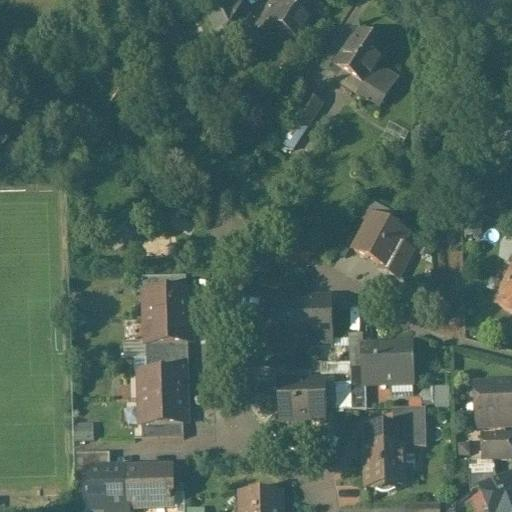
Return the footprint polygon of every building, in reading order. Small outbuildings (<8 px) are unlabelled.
[(322,10),(305,0),(289,0),(280,15),(277,12),(269,25),(301,44),(322,10)] [(236,8),(221,30),(235,40),(250,18),(236,8)] [(21,32),(10,37),(19,58),(30,53),(21,32)] [(388,55),(360,35),(345,57),(343,56),(334,68),(362,87),(365,89),(377,72),(388,55)] [(397,86),(377,72),(365,89),(362,87),(358,93),(382,109),(397,86)] [(323,108),(308,98),(292,121),(307,131),(323,108)] [(407,237),(372,218),(354,253),(381,268),(383,269),(392,253),(397,256),(401,248),(407,237)] [(397,256),(392,253),(383,269),(381,268),(379,271),(398,281),(412,254),(401,248),(397,256)] [(511,273),(494,306),(511,314),(511,273)] [(185,279),(142,281),(143,295),(185,293),(185,279)] [(185,293),(143,295),(144,321),(190,320),(189,293),(185,293)] [(304,295),(262,296),(262,314),(273,314),(275,352),(306,351),(306,346),(305,303),(304,295)] [(330,302),(305,303),(306,346),(331,346),(331,342),(330,314),(330,302)] [(348,314),(330,314),(331,342),(349,342),(349,338),(348,314)] [(190,320),(144,321),(145,348),(187,347),(191,346),(190,320)] [(350,369),(363,368),(362,348),(362,338),(349,338),(349,342),(350,369)] [(187,347),(145,348),(145,362),(188,360),(187,347)] [(408,348),(365,349),(365,348),(362,348),(363,368),(364,388),(365,388),(366,388),(366,387),(409,386),(409,387),(412,387),(411,347),(408,347),(408,348)] [(188,360),(145,362),(146,375),(188,374),(188,360)] [(364,388),(363,368),(350,369),(351,413),(366,413),(365,388),(364,388)] [(146,375),(138,376),(139,402),(185,401),(184,376),(188,376),(188,374),(146,375)] [(323,382),(278,384),(279,425),(325,423),(323,382)] [(511,385),(475,386),(476,430),(511,428),(511,385)] [(456,406),(456,388),(427,388),(427,405),(456,406)] [(185,401),(139,402),(140,428),(141,428),(141,429),(182,427),(183,427),(186,427),(185,401)] [(425,450),(424,411),(392,412),(393,431),(413,430),(414,450),(425,450)] [(99,439),(97,423),(83,425),(85,441),(99,439)] [(182,427),(141,429),(141,443),(183,441),(182,427)] [(393,431),(363,432),(364,450),(362,450),(362,471),(364,471),(365,489),(404,488),(403,451),(414,450),(413,430),(393,431)] [(510,437),(481,438),(482,462),(492,462),(511,461),(510,437)] [(110,472),(109,456),(75,457),(75,474),(89,474),(89,472),(110,472)] [(482,462),(468,463),(469,494),(480,490),(480,489),(496,483),(492,462),(482,462)] [(171,470),(125,471),(126,511),(128,511),(172,510),(171,470)] [(110,472),(89,472),(89,474),(90,511),(127,511),(128,511),(126,511),(125,471),(110,472)] [(511,511),(511,476),(496,483),(480,489),(480,490),(488,511),(511,511)] [(280,511),(280,496),(239,497),(239,511),(280,511)]
